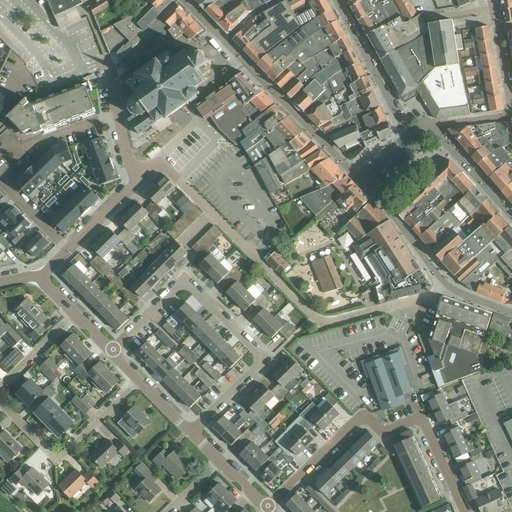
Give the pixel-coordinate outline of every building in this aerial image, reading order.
[(80,0),(47,0),(54,16),(76,7),(82,4),(80,0)] [(105,0),(101,0),(96,3),(89,7),(93,16),(109,7),(108,5),(105,0)] [(172,0),(149,0),(147,2),(135,14),(112,26),(129,41),(124,47),(123,46),(117,53),(120,62),(130,51),(144,36),(162,18),(159,15),(173,1),(172,0)] [(196,0),(195,2),(204,11),(217,0),(196,0)] [(217,0),(204,11),(217,24),(228,13),(245,1),(250,12),(254,10),(248,0),(217,0)] [(248,0),(254,10),(271,0),(248,0)] [(296,18),(292,11),(286,0),(274,7),(291,37),(302,29),(296,18)] [(310,5),(319,0),(287,0),(286,0),(292,11),(298,8),(300,10),(310,5)] [(302,15),(296,18),(302,29),(317,18),(332,11),(325,0),(319,0),(310,5),(312,10),(302,15)] [(393,1),(392,0),(362,0),(351,7),(358,21),(383,7),(393,1)] [(394,0),(406,20),(416,15),(407,0),(394,0)] [(511,0),(500,0),(502,10),(511,7),(511,0)] [(238,23),(244,18),(250,12),(245,1),(228,13),(217,24),(227,35),(238,23)] [(383,7),(358,21),(367,36),(381,28),(401,16),(393,1),(383,7)] [(162,18),(144,36),(155,46),(169,32),(168,31),(176,23),(178,25),(188,16),(176,4),(162,18)] [(76,7),(54,16),(61,30),(74,23),(82,20),(76,7)] [(243,51),(257,65),(265,57),(276,48),(291,37),(274,7),(263,13),(271,26),(266,30),(251,43),(243,51)] [(511,7),(502,10),(505,23),(511,22),(511,7)] [(265,57),(257,65),(265,73),(283,55),(286,58),(293,52),(299,47),(309,38),(320,32),(337,21),(332,11),(317,18),(302,29),(291,37),(276,48),(265,57)] [(251,43),(266,30),(271,26),(263,13),(255,17),(251,21),(232,40),(243,51),(251,43)] [(381,28),(367,36),(380,60),(394,52),(430,31),(428,23),(423,14),(405,24),(401,16),(381,28)] [(195,22),(188,16),(178,25),(176,23),(168,31),(169,32),(171,35),(176,40),(180,37),(184,33),(195,22)] [(417,88),(414,89),(415,92),(417,90),(436,119),(470,114),(459,64),(457,50),(463,49),(461,34),(454,35),(452,20),(443,21),(442,21),(428,23),(430,31),(433,54),(435,67),(416,87),(417,88)] [(337,21),(320,32),(324,40),(342,30),(337,21)] [(184,33),(191,40),(203,31),(195,22),(184,33)] [(478,43),(491,41),(488,27),(476,29),(477,36),(471,37),(472,40),(464,41),(464,45),(472,44),(478,43)] [(346,37),(342,30),(324,40),(318,43),(305,53),(310,58),(314,56),(323,50),(346,37)] [(394,52),(380,60),(391,78),(433,54),(430,31),(394,52)] [(305,53),(318,43),(324,40),(320,32),(309,38),(299,47),(305,53)] [(176,40),(171,35),(167,38),(172,43),(176,40)] [(314,56),(319,65),(320,64),(323,69),(329,66),(330,67),(331,66),(328,61),(332,59),(334,58),(352,49),(346,37),(323,50),(314,56)] [(472,44),(464,45),(465,49),(473,48),(475,57),(480,56),(493,54),(491,41),(478,43),(472,44)] [(274,82),(292,63),(296,60),(301,64),(310,58),(305,53),(299,47),(293,52),(286,58),(283,55),(265,73),(268,77),(268,78),(268,79),(269,79),(270,79),(274,82)] [(201,52),(201,50),(199,51),(197,51),(197,52),(196,52),(195,53),(194,51),(195,50),(194,49),(193,50),(192,49),(191,50),(192,51),(188,54),(185,51),(186,50),(185,49),(184,50),(184,49),(183,50),(184,51),(173,58),(170,53),(171,52),(170,52),(169,53),(168,52),(167,52),(168,53),(167,54),(165,53),(158,58),(159,59),(158,60),(158,59),(157,60),(156,58),(155,59),(156,61),(137,74),(135,72),(134,73),(136,75),(134,76),(135,77),(137,76),(137,77),(129,82),(128,81),(127,82),(128,83),(127,83),(128,84),(129,84),(134,92),(133,93),(134,94),(135,93),(136,95),(131,98),(130,97),(129,99),(131,99),(129,103),(127,103),(127,104),(128,105),(129,109),(127,109),(128,110),(129,110),(132,113),(131,114),(132,115),(133,114),(135,115),(129,120),(139,135),(156,123),(157,123),(158,123),(157,122),(165,116),(166,117),(164,118),(165,119),(166,118),(167,119),(169,118),(168,117),(186,104),(188,105),(189,104),(188,102),(189,102),(189,101),(190,102),(197,97),(196,95),(197,94),(198,95),(199,94),(199,93),(199,92),(198,91),(198,92),(195,87),(205,80),(206,81),(207,80),(206,79),(207,78),(206,78),(203,75),(207,72),(208,73),(209,73),(208,71),(209,71),(209,70),(208,71),(204,66),(208,65),(209,66),(211,65),(210,63),(211,62),(210,60),(208,61),(202,54),(204,52),(203,51),(201,52)] [(316,73),(313,76),(315,79),(322,85),(333,75),(360,63),(352,49),(334,58),(332,59),(328,61),(331,66),(330,67),(329,66),(323,69),(321,71),(316,73)] [(139,63),(130,51),(120,62),(127,71),(139,63)] [(433,54),(391,78),(401,96),(414,89),(417,88),(416,87),(435,67),(433,54)] [(468,68),(463,69),(464,73),(469,72),(477,71),(483,70),(496,68),(493,54),(480,56),(475,57),(476,67),(468,68)] [(306,69),(285,90),(283,92),(290,99),(313,76),(316,73),(321,71),(318,65),(319,65),(314,56),(310,58),(301,64),(306,69)] [(296,60),(292,63),(274,82),(281,89),(282,87),(285,90),(306,69),(301,64),(296,60)] [(333,75),(322,85),(322,86),(326,90),(303,112),(307,115),(324,104),(330,100),(337,94),(342,91),(350,85),(366,77),(360,63),(333,75)] [(483,70),(477,71),(478,75),(483,74),(485,84),(498,82),(496,68),(483,70)] [(250,102),(262,93),(254,85),(242,72),(194,107),(204,120),(208,117),(218,130),(235,146),(239,143),(240,144),(240,143),(246,138),(241,131),(246,127),(252,123),(247,115),(242,108),(242,107),(250,102)] [(337,94),(330,100),(332,104),(337,101),(340,107),(351,101),(373,91),(366,77),(350,85),(342,91),(337,94)] [(303,112),(326,90),(322,86),(322,85),(315,79),(292,101),(303,112)] [(481,95),(473,96),(474,100),(501,96),(498,82),(485,84),(487,91),(480,92),(481,95)] [(9,116),(7,118),(8,118),(12,121),(12,122),(26,136),(42,130),(46,129),(47,130),(56,126),(55,125),(59,124),(60,125),(69,122),(68,120),(72,119),(73,120),(82,117),(81,116),(85,114),(86,115),(94,112),(95,112),(85,87),(32,107),(33,108),(27,110),(26,106),(29,103),(26,100),(27,99),(9,116)] [(351,101),(340,107),(343,113),(345,117),(347,120),(352,118),(361,114),(380,106),(373,91),(351,101)] [(273,103),(262,93),(250,102),(242,107),(242,108),(247,115),(252,123),(259,117),(258,115),(273,103)] [(503,109),(501,99),(501,96),(474,100),(473,100),(474,106),(484,104),(485,106),(489,105),(490,111),(503,109)] [(324,104),(307,115),(318,128),(334,119),(338,116),(343,113),(340,107),(337,101),(332,104),(330,100),(324,104)] [(274,105),(259,117),(252,123),(246,127),(241,131),(246,138),(249,138),(267,122),(281,111),(274,105)] [(380,106),(361,114),(352,118),(356,125),(360,134),(387,122),(380,106)] [(249,138),(246,138),(240,143),(240,144),(245,152),(252,147),(258,142),(273,130),(272,129),(275,126),(287,117),(281,111),(267,122),(249,138)] [(338,116),(334,119),(318,128),(324,132),(334,127),(340,124),(347,120),(345,117),(343,113),(338,116)] [(258,142),(252,147),(245,152),(253,164),(254,165),(270,155),(283,146),(288,143),(303,133),(287,117),(275,126),(272,129),(273,130),(258,142)] [(347,120),(340,124),(343,131),(356,125),(352,118),(347,120)] [(343,131),(328,137),(339,148),(351,161),(365,147),(393,135),(387,122),(360,134),(356,125),(343,131)] [(503,122),(495,124),(495,130),(481,136),(477,139),(465,149),(472,157),(488,142),(490,141),(505,134),(503,122)] [(511,122),(503,122),(505,134),(490,141),(488,142),(472,157),(478,164),(494,150),(501,148),(511,142),(511,127),(511,123),(511,122)] [(343,131),(340,124),(334,127),(324,132),(328,137),(343,131)] [(495,130),(495,124),(448,130),(465,149),(477,139),(481,136),(495,130)] [(311,141),(303,133),(288,143),(283,146),(270,155),(275,167),(296,153),(311,141)] [(105,149),(101,138),(83,145),(87,155),(105,149)] [(296,153),(275,167),(279,175),(296,165),(320,151),(311,141),(296,153)] [(72,160),(66,143),(52,149),(62,164),(72,160)] [(494,150),(478,164),(490,177),(506,163),(511,163),(511,160),(501,148),(494,150)] [(62,164),(52,149),(41,159),(54,172),(62,164)] [(109,158),(105,149),(87,155),(91,165),(109,158)] [(254,165),(269,194),(305,173),(310,170),(328,159),(320,151),(296,165),(279,175),(275,167),(270,155),(254,165)] [(365,170),(374,162),(369,156),(360,164),(365,170)] [(109,158),(91,165),(95,176),(113,169),(109,158)] [(46,180),(54,172),(41,159),(33,167),(46,180)] [(344,174),(328,159),(310,170),(319,178),(324,184),(318,186),(319,187),(316,188),(317,191),(333,184),(344,174)] [(450,160),(434,174),(443,184),(437,190),(441,194),(445,199),(452,207),(474,187),(450,160)] [(506,163),(490,177),(502,191),(511,182),(511,163),(506,163)] [(46,180),(33,167),(33,166),(23,175),(24,176),(36,189),(46,180)] [(117,179),(113,169),(95,176),(99,186),(117,179)] [(310,170),(305,173),(307,176),(309,175),(316,181),(319,178),(310,170)] [(353,183),(344,174),(333,184),(317,191),(300,198),(316,216),(324,209),(332,202),(334,204),(337,201),(354,184),(353,183)] [(417,208),(403,220),(405,223),(406,222),(412,229),(420,222),(422,220),(427,216),(445,199),(441,194),(437,190),(443,184),(434,174),(408,198),(417,208)] [(36,189),(24,176),(15,184),(28,197),(36,189)] [(155,185),(166,197),(175,188),(164,176),(155,185)] [(511,193),(511,182),(502,191),(507,198),(511,193)] [(356,212),(369,200),(354,184),(337,201),(347,212),(351,207),(356,212)] [(166,197),(155,185),(146,195),(153,202),(148,206),(158,216),(158,215),(162,211),(157,205),(166,197)] [(99,199),(85,186),(77,194),(90,208),(99,199)] [(420,222),(412,229),(432,251),(441,242),(459,226),(464,221),(464,220),(470,215),(473,213),(473,212),(486,200),(474,187),(452,207),(445,199),(427,216),(422,220),(420,222)] [(180,191),(172,198),(181,207),(188,200),(189,200),(180,191)] [(90,208),(77,194),(67,203),(81,217),(90,208)] [(417,208),(408,198),(394,211),(403,220),(417,208)] [(188,211),(193,206),(188,200),(181,207),(179,210),(184,215),(188,211)] [(464,221),(459,226),(468,237),(474,231),(483,224),(484,225),(498,213),(486,200),(473,212),(473,213),(470,215),(464,220),(464,221)] [(324,209),(316,216),(315,217),(318,220),(320,221),(336,206),(334,204),(332,202),(324,209)] [(81,217),(67,203),(59,211),(73,225),(81,217)] [(137,203),(128,212),(139,223),(148,215),(153,220),(158,216),(148,206),(144,210),(137,203)] [(344,226),(357,240),(386,223),(368,204),(344,226)] [(193,206),(188,211),(197,219),(202,214),(193,206)] [(0,223),(6,230),(21,215),(12,207),(4,214),(0,209),(0,223)] [(73,225),(59,211),(50,220),(64,234),(73,225)] [(197,219),(188,211),(184,215),(193,224),(197,219)] [(139,223),(128,212),(119,221),(126,228),(121,233),(131,242),(135,238),(130,232),(139,223)] [(450,252),(441,260),(441,261),(455,276),(475,258),(486,248),(510,226),(498,213),(484,225),(483,224),(474,231),(468,237),(450,252)] [(22,233),(30,224),(21,215),(6,230),(15,239),(11,242),(16,247),(27,237),(22,233)] [(184,215),(180,219),(188,228),(193,224),(184,215)] [(188,228),(180,219),(176,223),(184,232),(188,228)] [(430,283),(389,220),(386,223),(357,240),(357,242),(354,244),(359,251),(362,249),(367,256),(364,258),(380,283),(373,287),(378,305),(426,294),(430,283)] [(176,223),(171,228),(180,236),(184,232),(176,223)] [(213,226),(209,231),(217,240),(222,235),(213,226)] [(441,242),(432,251),(441,260),(450,252),(468,237),(459,226),(441,242)] [(476,269),(461,283),(472,290),(475,284),(486,271),(497,261),(509,250),(511,248),(511,249),(511,228),(510,226),(486,248),(475,258),(481,264),(476,269)] [(180,236),(171,228),(166,233),(175,241),(180,236)] [(131,242),(121,233),(117,237),(110,230),(101,239),(112,250),(121,241),(126,247),(131,242)] [(217,240),(209,231),(204,236),(213,244),(216,241),(217,240)] [(154,239),(158,243),(165,237),(161,233),(154,239)] [(48,243),(39,234),(31,241),(27,237),(16,247),(21,252),(25,249),(34,258),(35,256),(36,258),(41,253),(40,251),(48,243)] [(213,244),(204,236),(200,240),(208,248),(211,245),(213,244)] [(106,263),(115,254),(112,250),(101,239),(92,248),(98,255),(94,259),(103,269),(108,264),(106,263)] [(158,243),(154,239),(148,246),(152,250),(158,243)] [(200,240),(196,244),(204,252),(208,248),(200,240)] [(225,259),(216,250),(220,245),(218,243),(216,241),(213,244),(211,245),(208,248),(204,252),(202,255),(206,259),(199,266),(208,275),(219,264),(225,259)] [(166,251),(178,263),(187,254),(176,242),(166,251)] [(204,252),(196,244),(191,248),(199,256),(200,257),(202,255),(204,252)] [(511,253),(509,250),(497,261),(511,278),(511,253)] [(136,257),(140,261),(146,255),(143,251),(136,257)] [(178,263),(166,251),(157,260),(169,272),(178,263)] [(275,251),(266,261),(275,271),(276,270),(281,274),(289,267),(280,257),(280,256),(275,251)] [(324,294),(343,288),(329,256),(311,263),(324,294)] [(140,261),(136,257),(130,264),(133,267),(140,261)] [(475,258),(455,276),(461,283),(476,269),(481,264),(475,258)] [(103,269),(94,259),(90,263),(92,266),(99,273),(103,269)] [(169,272),(157,260),(148,269),(159,281),(169,272)] [(70,262),(65,266),(69,270),(74,265),(70,262)] [(103,269),(99,273),(103,277),(104,276),(109,271),(111,268),(108,264),(103,269)] [(228,273),(219,264),(208,275),(218,284),(225,277),(229,282),(238,272),(234,268),(228,273)] [(72,286),(83,274),(74,265),(69,270),(63,276),(72,286)] [(122,279),(128,273),(124,269),(118,275),(122,279)] [(159,281),(148,269),(139,279),(150,290),(159,281)] [(116,278),(109,271),(104,276),(111,283),(116,278)] [(238,272),(229,282),(233,286),(226,293),(235,302),(246,292),(237,282),(243,277),(238,272)] [(83,274),(72,286),(81,295),(92,284),(83,274)] [(122,285),(116,278),(111,283),(117,290),(122,285)] [(150,290),(139,279),(130,288),(141,299),(150,290)] [(101,293),(92,284),(81,295),(90,304),(101,293)] [(475,284),(472,290),(472,291),(487,296),(491,286),(484,284),(483,287),(475,284)] [(129,292),(122,285),(117,290),(120,292),(124,297),(129,292)] [(252,286),(246,292),(235,302),(244,312),(252,305),(256,309),(265,300),(269,296),(265,291),(260,295),(252,286)] [(491,286),(487,296),(507,304),(511,301),(503,298),(506,292),(491,286)] [(138,301),(129,292),(124,297),(129,301),(134,306),(138,301)] [(101,293),(90,304),(99,313),(110,302),(101,293)] [(428,339),(428,340),(435,360),(431,361),(435,371),(433,372),(432,372),(438,387),(483,370),(477,356),(486,331),(491,315),(442,299),(437,314),(435,319),(428,339)] [(28,300),(15,312),(34,332),(29,336),(35,341),(45,331),(40,326),(47,319),(28,300)] [(265,300),(256,309),(260,313),(253,320),(262,329),(273,319),(265,310),(270,305),(265,300)] [(119,311),(110,302),(99,313),(108,322),(119,311)] [(184,324),(195,313),(186,304),(175,315),(184,324)] [(127,320),(119,311),(108,322),(116,331),(127,320)] [(204,322),(195,313),(184,324),(193,333),(204,322)] [(511,339),(511,319),(494,313),(487,335),(511,343),(511,339)] [(273,319),(262,329),(271,339),(279,332),(283,336),(287,340),(297,331),(296,331),(292,327),(287,322),(286,324),(277,315),(273,319)] [(16,345),(21,340),(10,328),(8,330),(0,321),(0,338),(5,334),(16,345)] [(204,322),(193,333),(202,342),(213,331),(204,322)] [(171,337),(176,332),(167,323),(162,327),(171,337)] [(164,344),(169,339),(159,330),(155,334),(164,344)] [(222,340),(213,331),(202,342),(211,351),(222,340)] [(176,332),(171,337),(177,342),(181,337),(176,332)] [(68,359),(82,345),(73,335),(61,347),(67,353),(64,355),(68,359)] [(174,345),(169,339),(164,344),(169,349),(174,345)] [(231,349),(222,340),(211,351),(220,360),(231,349)] [(145,363),(156,352),(147,343),(136,353),(145,363)] [(82,345),(68,359),(71,363),(77,369),(74,371),(78,376),(89,366),(84,361),(92,354),(82,345)] [(185,346),(181,349),(188,356),(192,352),(185,346)] [(188,356),(181,349),(177,353),(184,360),(188,356)] [(240,358),(231,349),(220,360),(229,369),(240,358)] [(15,350),(1,364),(7,370),(22,356),(15,350)] [(156,352),(145,363),(154,372),(165,361),(156,352)] [(192,352),(188,356),(194,362),(198,359),(192,352)] [(194,362),(188,356),(184,360),(190,366),(194,362)] [(402,394),(409,391),(396,356),(368,366),(385,413),(405,405),(402,394)] [(282,367),(293,379),(302,370),(291,358),(282,367)] [(49,359),(43,364),(53,374),(58,369),(49,359)] [(174,370),(165,361),(154,372),(163,381),(174,370)] [(89,366),(78,376),(83,380),(88,375),(94,381),(91,383),(95,387),(109,373),(100,363),(93,370),(89,366)] [(207,373),(212,368),(206,363),(202,367),(207,373)] [(53,374),(43,364),(39,369),(53,383),(57,378),(53,374)] [(282,367),(273,376),(280,383),(275,388),(285,397),(289,402),(294,397),(289,393),(298,384),(293,379),(282,367)] [(221,377),(212,368),(207,373),(216,382),(221,377)] [(183,379),(174,370),(163,381),(172,390),(183,379)] [(200,380),(205,375),(199,370),(195,375),(200,380)] [(109,373),(95,387),(98,391),(101,388),(107,394),(119,382),(109,373)] [(205,375),(200,380),(209,389),(214,385),(205,375)] [(192,388),(183,379),(172,390),(181,399),(192,388)] [(306,387),(310,383),(307,379),(300,385),(304,389),(306,387)] [(43,393),(42,392),(31,381),(17,394),(29,407),(38,398),(43,393)] [(44,404),(35,413),(47,425),(61,411),(49,399),(54,394),(53,393),(55,391),(52,388),(53,387),(51,384),(48,387),(42,392),(43,393),(38,398),(44,404)] [(264,385),(254,394),(266,405),(274,397),(280,402),(285,397),(275,388),(271,392),(264,385)] [(201,397),(192,388),(181,399),(190,408),(201,397)] [(432,391),(420,396),(422,402),(427,400),(435,397),(432,391)] [(435,397),(427,400),(431,407),(429,408),(431,413),(448,406),(442,393),(435,397)] [(266,405),(254,394),(245,403),(252,410),(248,414),(247,415),(253,420),(257,424),(262,419),(257,414),(266,405)] [(323,401),(316,407),(319,410),(331,423),(340,414),(333,407),(338,403),(329,394),(324,398),(323,398),(322,400),(323,401)] [(90,411),(80,401),(76,396),(71,401),(85,415),(90,411)] [(85,396),(80,401),(90,411),(95,406),(85,396)] [(456,402),(448,406),(431,413),(434,418),(435,417),(439,425),(449,420),(451,425),(468,417),(465,412),(461,414),(456,402)] [(134,407),(118,423),(126,432),(133,439),(138,435),(150,423),(134,407)] [(239,415),(242,417),(246,422),(248,424),(253,420),(247,415),(248,414),(244,410),(239,415)] [(331,423),(319,410),(311,418),(307,415),(303,419),(312,428),(316,424),(323,431),(331,423)] [(61,411),(47,425),(59,437),(73,423),(61,411)] [(476,415),(466,419),(470,427),(479,423),(476,415)] [(222,437),(233,426),(224,416),(213,427),(222,437)] [(246,422),(242,417),(233,426),(222,437),(231,446),(238,439),(242,444),(252,434),(247,429),(242,435),(237,430),(246,422)] [(300,417),(287,429),(293,435),(306,448),(314,440),(307,433),(312,428),(303,419),(300,417)] [(511,419),(503,424),(511,441),(511,419)] [(447,447),(463,440),(458,427),(443,434),(447,442),(445,442),(447,447)] [(274,442),(283,452),(284,451),(286,453),(290,449),(297,456),(306,448),(293,435),(287,429),(274,442)] [(404,442),(411,438),(414,437),(410,430),(401,435),(404,442)] [(22,448),(4,431),(0,435),(0,450),(10,460),(22,448)] [(368,432),(359,441),(370,452),(379,443),(368,432)] [(252,434),(242,444),(247,448),(240,455),(248,463),(260,451),(253,443),(257,439),(252,434)] [(404,442),(401,435),(391,439),(394,446),(404,442)] [(411,438),(404,442),(394,446),(400,459),(417,451),(411,438)] [(123,457),(129,451),(120,441),(114,447),(107,440),(90,456),(101,469),(119,453),(123,457)] [(469,452),(463,440),(447,447),(449,452),(451,451),(455,459),(469,452)] [(359,441),(350,450),(361,461),(370,452),(359,441)] [(386,457),(389,454),(382,446),(379,450),(386,457)] [(481,447),(469,453),(471,457),(483,452),(481,447)] [(139,449),(136,452),(141,456),(146,451),(142,448),(139,449)] [(492,449),(482,453),(485,461),(495,456),(492,449)] [(177,479),(192,466),(176,450),(169,457),(164,451),(153,461),(159,467),(162,464),(177,479)] [(361,461),(350,450),(341,459),(352,470),(361,461)] [(260,451),(248,463),(256,472),(263,465),(267,469),(273,463),(274,464),(277,460),(276,459),(272,455),(269,459),(260,451)] [(286,453),(284,451),(283,452),(279,456),(283,460),(276,467),(280,471),(287,464),(288,465),(293,460),(286,453)] [(417,451),(400,459),(405,471),(423,463),(417,451)] [(267,469),(260,476),(269,484),(281,472),(280,471),(276,467),(283,460),(279,456),(276,459),(277,460),(274,464),(273,463),(267,469)] [(352,470),(341,459),(333,468),(343,478),(352,470)] [(370,467),(373,470),(380,463),(377,459),(370,467)] [(466,487),(471,485),(481,480),(478,474),(479,474),(473,461),(459,468),(462,476),(461,476),(463,482),(464,481),(466,487)] [(158,479),(148,469),(141,463),(134,470),(140,477),(144,480),(136,488),(150,503),(161,491),(153,483),(158,479)] [(405,471),(411,483),(429,475),(423,463),(405,471)] [(343,478),(333,468),(324,476),(334,487),(343,478)] [(38,496),(49,485),(34,470),(28,476),(21,469),(10,479),(16,485),(20,481),(27,488),(28,487),(38,496)] [(92,488),(98,482),(89,473),(83,478),(76,470),(67,479),(68,479),(59,487),(70,498),(87,482),(92,488)] [(366,470),(359,477),(363,480),(370,473),(366,470)] [(417,496),(434,488),(429,475),(411,483),(417,496)] [(334,487),(324,476),(314,485),(325,496),(334,487)] [(363,480),(359,477),(352,484),(355,487),(363,480)] [(8,480),(1,487),(6,492),(13,485),(8,480)] [(215,505),(228,492),(220,484),(207,496),(215,505)] [(471,485),(466,487),(463,488),(466,494),(469,501),(476,497),(473,491),(471,485)] [(312,496),(316,493),(309,486),(305,489),(312,496)] [(349,487),(341,495),(345,498),(352,491),(349,487)] [(434,488),(417,496),(423,508),(440,500),(434,488)] [(115,504),(120,499),(111,490),(101,500),(106,505),(111,500),(115,504)] [(480,511),(490,511),(506,505),(498,490),(475,500),(480,511)] [(228,492),(215,505),(222,511),(233,511),(230,508),(237,501),(228,492)] [(323,500),(316,493),(312,496),(319,503),(323,500)] [(292,511),(296,511),(305,504),(296,494),(285,505),(292,511)] [(345,498),(341,495),(334,502),(337,505),(345,498)]
